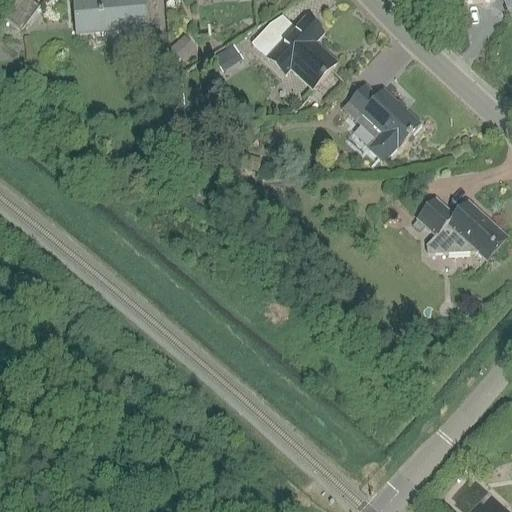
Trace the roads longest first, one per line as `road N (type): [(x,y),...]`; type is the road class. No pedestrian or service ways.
road 1 (unclassified): [(382,511),(511,364)]
road 2 (tertiary): [(511,132),(379,0)]
